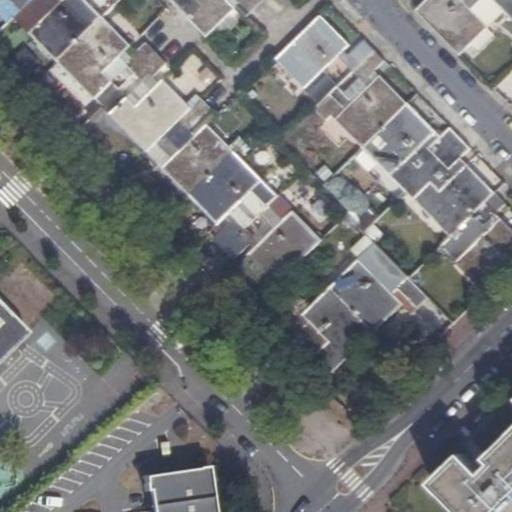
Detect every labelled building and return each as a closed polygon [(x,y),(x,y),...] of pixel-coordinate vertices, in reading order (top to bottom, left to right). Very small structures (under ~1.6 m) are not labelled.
[(236,262),(246,252),(280,288),(326,243),(280,196),(270,206),(256,191),(265,181),(210,125),(204,119),(214,109),(205,99),(193,109),(166,80),(160,86),(153,80),(170,64),(149,43),(133,59),(126,53),(133,48),(86,0),(0,0),(0,1),(16,19),(27,8),(43,24),(33,34),(149,153),(158,143),(174,160),(165,169),(225,231),(214,240),(236,262)] [(171,0),(209,38),(238,9),(232,3),(234,0),(237,0),(252,14),(266,0),(171,0)] [(429,0),(419,11),(462,55),(490,28),(484,22),(492,14),(503,26),(510,18),(496,2),(498,0),(429,0)] [(487,292),(511,267),(511,228),(504,220),(497,226),(492,221),(509,206),(469,166),(463,172),(458,166),(474,150),(452,128),(436,144),(432,139),(438,134),(382,76),(375,83),(371,78),(388,62),(367,40),(351,56),(346,51),(352,46),(323,17),(277,61),(306,90),(316,81),(346,111),(337,119),(393,177),(403,168),(417,183),(407,192),(468,254),(458,263),(487,292)] [(271,335),(322,386),(406,304),(400,298),(404,293),(420,310),(431,300),(409,277),(394,292),(380,277),(395,263),(378,245),(367,255),(376,265),(372,269),(362,260),(301,320),(294,312),(271,335)] [(0,361),(28,334),(0,306),(0,361)] [(511,511),(511,437),(492,458),(489,459),(494,464),(484,473),(465,453),(435,483),(461,511),(511,511)] [(214,511),(208,466),(143,477),(145,484),(143,484),(144,493),(147,492),(150,511),(214,511)]
